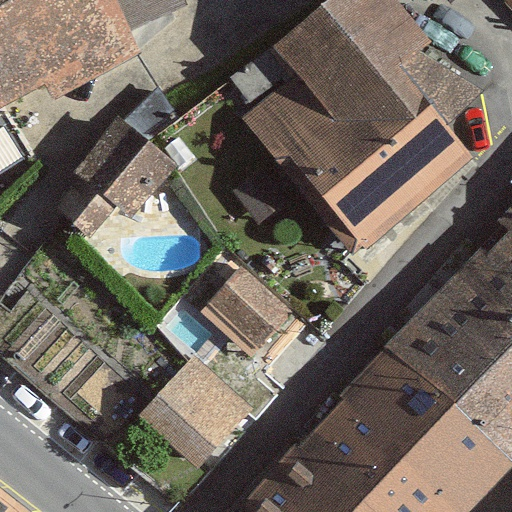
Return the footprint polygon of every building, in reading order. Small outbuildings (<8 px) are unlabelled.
[(0,0),(0,100),(184,4),(181,0),(0,0)] [(477,102),(387,0),(331,0),(266,51),(286,82),(243,117),(356,254),(469,159),(445,130),(477,102)] [(511,0),(438,0),(444,6),(450,0),(505,0),(511,8),(511,0)] [(130,217),(174,167),(187,138),(160,91),(117,118),(73,168),(85,178),(52,210),(83,244),(115,207),(130,217)] [(452,406),(511,343),(511,201),(511,200),(382,344),(452,406)] [(196,314),(249,359),(288,313),(235,269),(196,314)] [(511,343),(452,406),(506,458),(511,452),(511,343)] [(292,445),(368,511),(461,511),(506,458),(452,406),(382,344),(292,445)] [(133,418),(194,473),(250,412),(190,357),(133,418)] [(239,511),(368,511),(292,445),(235,508),(239,511)] [(0,511),(14,511),(0,501),(0,500),(0,511)]
